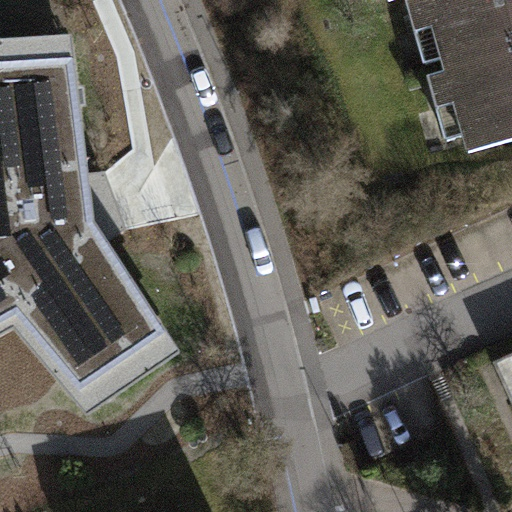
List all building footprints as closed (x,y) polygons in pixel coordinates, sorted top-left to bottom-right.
[(58,0),(0,0),(0,136),(100,91),(58,0)] [(373,0),(381,27),(417,17),(480,0),(373,0)] [(511,0),(480,0),(417,17),(463,185),(511,171),(511,0)] [(196,387),(142,261),(8,318),(62,444),(196,387)] [(0,470),(62,444),(8,318),(0,321),(0,470)]
